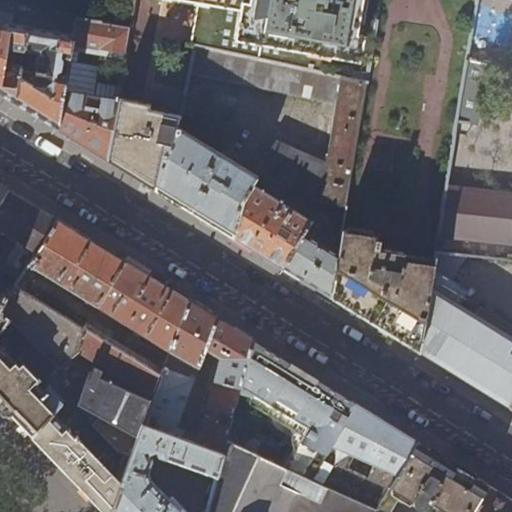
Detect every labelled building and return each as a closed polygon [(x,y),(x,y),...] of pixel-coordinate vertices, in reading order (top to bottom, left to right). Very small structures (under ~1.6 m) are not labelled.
[(162,0),(202,7),(195,46),(196,46),(368,82),(381,0),(162,0)] [(72,44),(74,34),(12,23),(15,8),(0,5),(0,95),(27,111),(57,130),(66,77),(57,75),(57,72),(59,72),(62,66),(63,62),(62,57),(70,59),(71,51),(72,44)] [(76,20),(76,18),(75,18),(76,14),(56,10),(55,16),(76,20)] [(131,27),(76,18),(76,20),(74,34),(72,44),(126,53),(131,27)] [(71,51),(78,52),(125,60),(126,53),(72,44),(71,51)] [(343,232),(368,82),(196,46),(191,72),(336,101),(326,165),(278,140),(267,157),(258,172),(270,179),(262,191),(251,184),(241,202),(232,237),(253,250),(300,279),(332,298),(339,255),(315,240),(322,228),(283,204),(293,188),(307,196),(305,201),(328,215),(334,224),(333,230),(343,232)] [(70,59),(69,61),(66,77),(57,130),(75,141),(107,161),(119,96),(120,86),(89,81),(91,70),(84,69),(85,64),(76,62),(78,52),(71,51),(70,59)] [(499,77),(501,65),(467,59),(457,125),(476,127),(485,75),(499,77)] [(119,96),(107,161),(129,174),(155,190),(165,145),(173,147),(176,129),(179,130),(184,107),(186,96),(153,89),(150,102),(119,96)] [(255,175),(179,130),(176,129),(173,147),(165,145),(155,190),(169,199),(211,224),(232,237),(241,202),(251,184),(250,184),(255,175)] [(0,230),(19,242),(6,262),(23,273),(56,221),(33,207),(0,186),(0,230)] [(511,194),(446,187),(438,236),(511,244),(511,194)] [(73,231),(56,221),(23,273),(17,282),(41,297),(46,288),(33,280),(33,277),(37,270),(96,306),(123,262),(105,251),(73,231)] [(343,233),(339,255),(332,298),(349,309),(384,330),(419,352),(433,269),(434,266),(404,262),(404,255),(378,251),(380,242),(374,241),(375,238),(343,233)] [(156,282),(123,262),(96,306),(144,336),(137,348),(164,365),(187,301),(156,282)] [(511,336),(453,300),(457,293),(444,285),(447,278),(433,269),(419,352),(457,375),(508,406),(511,400),(511,336)] [(15,285),(9,294),(0,308),(0,312),(11,319),(17,326),(57,369),(80,352),(82,327),(15,285)] [(0,308),(9,294),(6,292),(1,299),(0,298),(0,308)] [(162,370),(160,375),(153,396),(151,401),(142,425),(223,455),(226,442),(230,426),(219,422),(221,412),(233,415),(240,388),(252,341),(237,332),(207,313),(187,301),(164,365),(162,370)] [(0,335),(11,319),(0,312),(0,402),(32,435),(52,413),(61,404),(62,398),(49,386),(44,391),(36,381),(39,378),(24,363),(21,366),(0,343),(0,341),(1,341),(0,340),(0,335)] [(85,323),(82,327),(160,375),(162,370),(134,352),(85,323)] [(82,327),(80,352),(153,396),(160,375),(82,327)] [(324,385),(252,341),(240,388),(251,394),(250,399),(271,412),(271,423),(272,426),(298,443),(284,468),(312,480),(354,403),(324,385)] [(90,374),(78,405),(137,438),(142,425),(151,401),(90,374)] [(385,423),(354,403),(312,480),(379,509),(416,441),(385,423)] [(52,413),(32,435),(45,450),(86,492),(105,511),(110,511),(137,438),(78,405),(77,410),(110,445),(98,461),(52,413)] [(142,425),(137,438),(110,511),(180,511),(152,481),(149,474),(153,462),(160,457),(216,479),(223,455),(142,425)] [(416,441),(379,509),(377,511),(471,511),(487,485),(476,479),(457,467),(434,452),(416,441)] [(226,442),(223,455),(216,479),(207,511),(377,511),(379,509),(312,480),(284,468),(226,442)] [(511,511),(511,500),(500,493),(487,485),(471,511),(511,511)]
